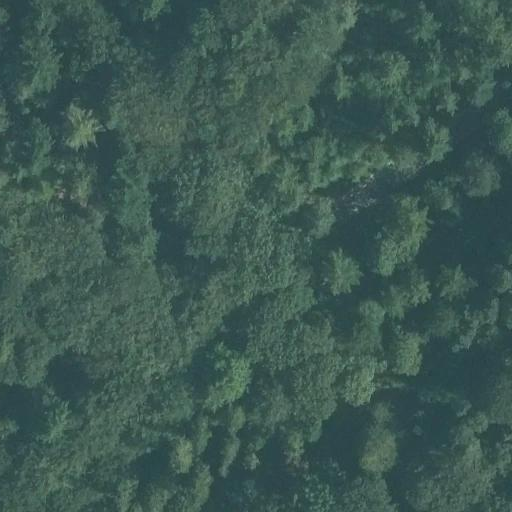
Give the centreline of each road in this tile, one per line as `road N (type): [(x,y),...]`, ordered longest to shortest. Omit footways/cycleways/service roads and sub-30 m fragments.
road 1 (tertiary): [(220,306),(511,92)]
road 2 (tertiary): [(511,502),(438,439),(220,306)]
road 3 (tertiary): [(0,501),(220,306)]
road 4 (track): [(0,219),(209,314)]
